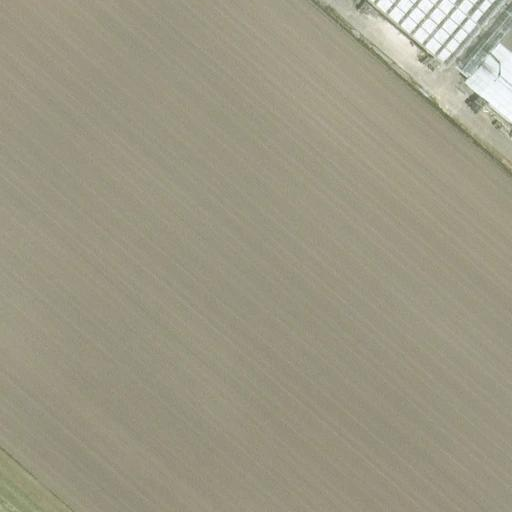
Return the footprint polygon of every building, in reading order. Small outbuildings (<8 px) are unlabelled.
[(476,30),(440,0),(370,0),(446,64),(453,57),(476,30)] [(501,0),(452,0),(481,24),(501,0)] [(511,0),(501,0),(481,24),(499,40),(511,24),(511,0)] [(476,30),(453,57),(471,72),(499,40),(481,24),(476,30)] [(511,24),(499,40),(511,50),(511,24)] [(511,50),(499,40),(471,72),(464,80),(511,120),(511,50)]
